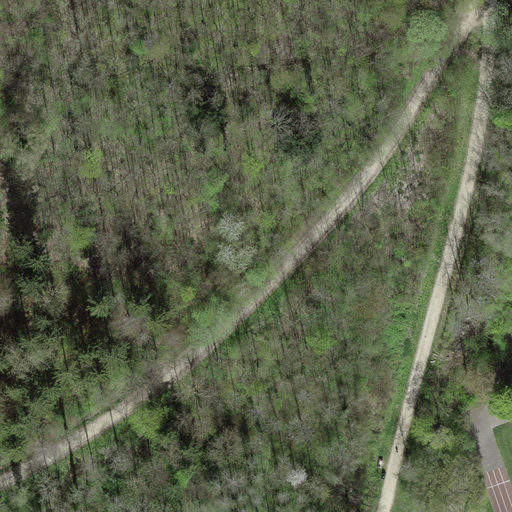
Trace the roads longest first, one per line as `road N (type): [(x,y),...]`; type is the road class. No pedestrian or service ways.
road 1 (track): [(477,0),(383,157),(289,266),(168,378),(0,481)]
road 2 (track): [(384,511),(479,111),(488,0)]
